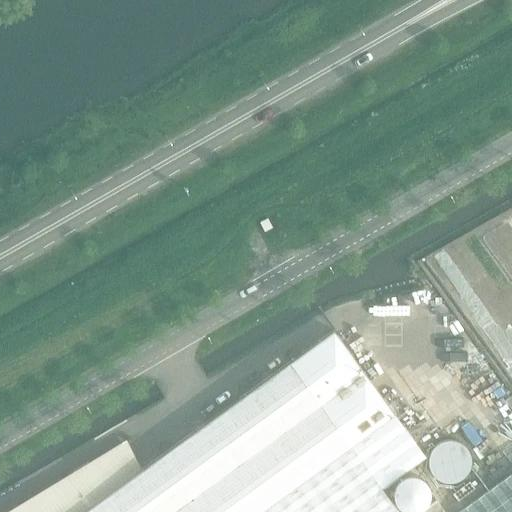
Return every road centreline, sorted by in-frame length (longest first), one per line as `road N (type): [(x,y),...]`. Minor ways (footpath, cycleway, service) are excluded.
road 1 (unclassified): [(511,146),(0,441)]
road 2 (primary): [(443,2),(0,258)]
road 3 (unknown): [(0,507),(166,397),(172,375),(158,349)]
